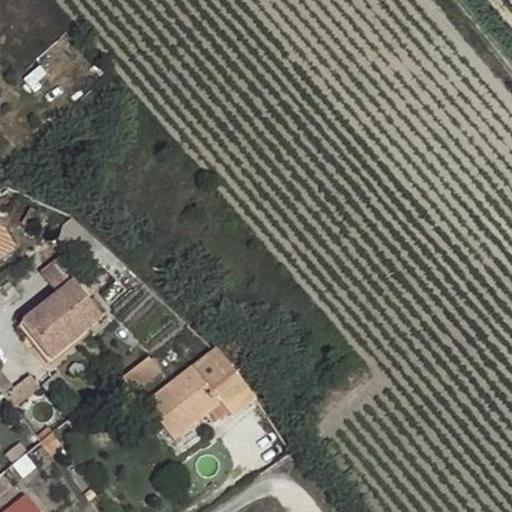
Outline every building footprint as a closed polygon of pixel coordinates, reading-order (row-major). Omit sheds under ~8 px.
[(33,210),(25,223),(38,231),(46,218),(33,210)] [(71,219),(59,229),(60,234),(67,243),(82,230),(71,219)] [(0,260),(15,250),(0,229),(0,260)] [(79,278),(63,258),(42,276),(57,296),(28,319),(40,334),(35,339),(51,358),(101,319),(100,317),(105,313),(93,298),(88,303),(72,283),(79,278)] [(40,334),(28,319),(23,323),(35,339),(40,334)] [(170,384),(145,404),(175,443),(222,406),(231,417),(255,398),(217,350),(173,387),(170,384)] [(161,373),(149,358),(121,379),(133,394),(161,373)] [(30,376),(5,397),(8,400),(14,409),(39,388),(30,376)] [(52,434),(40,444),(49,458),(62,449),(52,434)] [(36,511),(26,499),(9,511),(36,511)]
